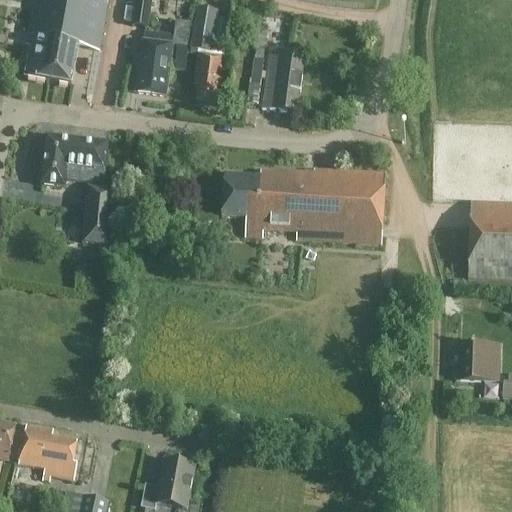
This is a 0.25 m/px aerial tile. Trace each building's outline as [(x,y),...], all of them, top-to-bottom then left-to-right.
[(99,52),(108,0),(35,0),(27,47),(31,48),(77,57),(79,49),(99,52)] [(135,0),(132,28),(149,30),(152,0),(135,0)] [(192,53),(213,56),(219,13),(198,10),(192,53)] [(251,83),(248,105),(259,107),(262,79),(262,75),(268,33),(260,32),(256,60),(255,59),(251,83)] [(167,99),(175,38),(146,34),(144,43),(142,58),(135,57),(133,75),(139,76),(137,95),(167,99)] [(72,87),(77,57),(31,48),(26,79),(72,87)] [(177,49),(174,70),(185,71),(187,50),(177,49)] [(284,52),(271,51),(267,76),(266,80),(262,111),(297,115),(300,94),(301,94),(303,79),(302,79),(305,58),(284,55),(284,52)] [(218,84),(222,84),(226,60),(199,56),(194,88),(199,89),(197,103),(215,105),(218,84)] [(109,146),(47,139),(42,187),(65,190),(66,183),(88,185),(87,192),(82,245),(112,248),(117,193),(104,192),(109,146)] [(387,176),(315,172),(314,176),(282,174),(282,175),(261,174),(261,180),(225,177),(222,220),(246,221),(245,239),(263,240),(264,233),(297,235),(297,242),(382,248),(387,176)] [(511,205),(471,205),(469,281),(511,282),(511,205)] [(500,384),(501,347),(464,346),(463,368),(456,368),(456,383),(500,384)] [(511,377),(510,377),(509,384),(504,384),(503,402),(511,402),(511,377)] [(16,428),(0,424),(0,478),(3,462),(9,463),(16,428)] [(19,468),(39,471),(45,472),(45,478),(47,478),(46,483),(50,484),(51,479),(75,484),(78,466),(74,465),(78,444),(53,439),(54,433),(27,428),(19,468)] [(187,511),(196,469),(164,463),(160,489),(146,486),(141,510),(150,511),(151,511),(155,511),(157,506),(187,511)] [(62,511),(107,511),(110,504),(66,495),(62,511)]
